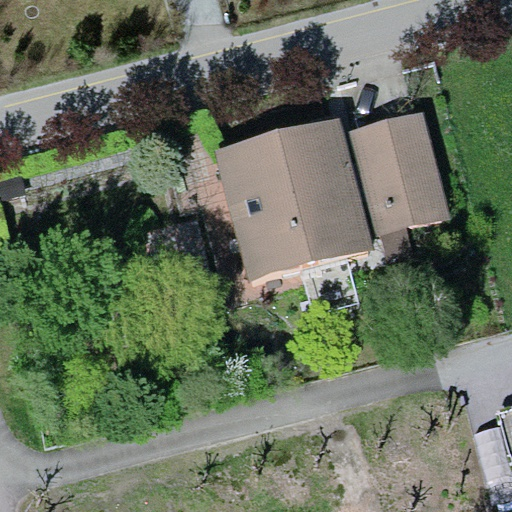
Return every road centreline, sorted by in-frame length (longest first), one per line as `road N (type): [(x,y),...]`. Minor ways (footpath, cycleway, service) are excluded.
road 1 (residential): [(489,0),(0,124)]
road 2 (unknown): [(0,484),(279,451),(324,465),(351,484),(370,511)]
